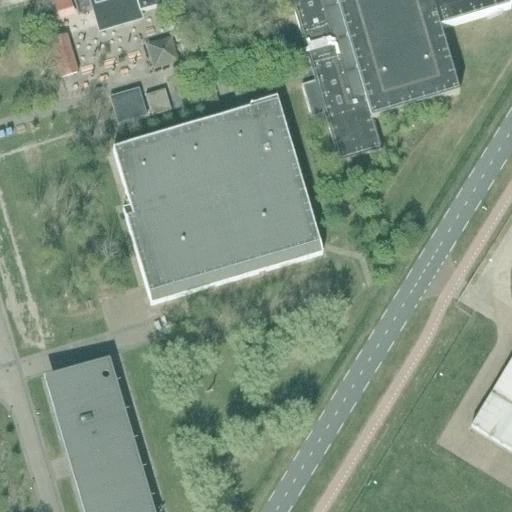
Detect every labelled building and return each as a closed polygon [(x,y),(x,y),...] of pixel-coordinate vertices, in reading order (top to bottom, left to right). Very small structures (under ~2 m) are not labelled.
[(92,0),(95,7),(96,10),(98,13),(100,16),(102,18),(104,20),(107,21),(109,22),(111,23),(112,23),(115,24),(118,24),(121,23),(124,23),(129,21),(133,20),(141,18),(140,14),(180,2),(179,0),(92,0)] [(444,30),(434,0),(290,0),(294,12),(301,35),(311,69),(313,77),(339,164),(382,151),(373,121),(459,96),(459,94),(457,95),(439,31),(444,30)] [(434,0),(444,30),(510,10),(507,0),(434,0)] [(63,37),(46,42),(57,80),(74,75),(63,37)] [(151,117),(167,112),(162,92),(145,97),(151,117)] [(249,109),(250,112),(251,116),(240,119),(239,115),(223,120),(113,153),(130,210),(123,212),(145,287),(151,307),(157,305),(322,256),(276,101),(249,109)] [(154,511),(151,501),(159,499),(157,491),(149,493),(109,361),(108,361),(110,368),(114,384),(106,385),(98,387),(95,376),(91,376),(92,379),(84,381),(83,378),(78,379),(68,381),(67,386),(67,391),(67,394),(66,402),(66,412),(67,423),(68,427),(69,435),(71,444),(73,452),(74,455),(75,457),(76,461),(79,460),(82,467),(79,469),(81,474),(82,476),(91,492),(94,501),(97,510),(97,511),(154,511)] [(511,361),(471,428),(511,453),(511,361)] [(110,368),(42,388),(79,511),(97,511),(97,510),(94,501),(91,492),(82,476),(81,474),(79,469),(82,467),(79,460),(76,461),(75,457),(74,455),(73,452),(71,444),(69,435),(68,427),(67,423),(66,412),(66,402),(67,394),(67,391),(67,386),(68,381),(78,379),(83,378),(84,381),(92,379),(91,376),(95,376),(98,387),(106,385),(114,384),(110,368)]
